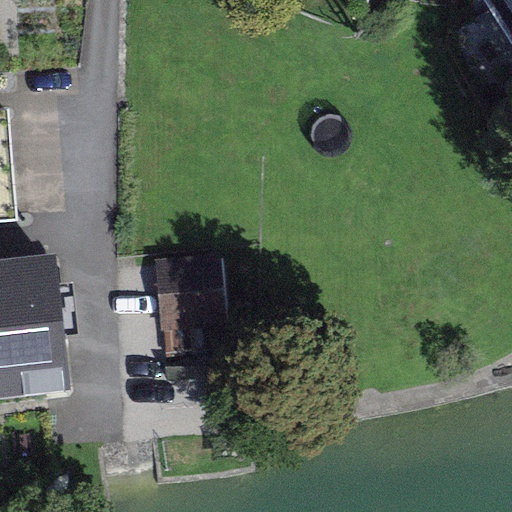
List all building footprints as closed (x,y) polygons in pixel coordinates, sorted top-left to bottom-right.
[(511,0),(502,0),(511,15),(511,0)] [(0,200),(22,199),(15,95),(0,95),(0,200)] [(54,246),(0,253),(0,386),(71,377),(54,246)] [(217,256),(156,263),(164,331),(225,325),(217,256)] [(215,363),(159,367),(163,428),(219,424),(215,363)]
